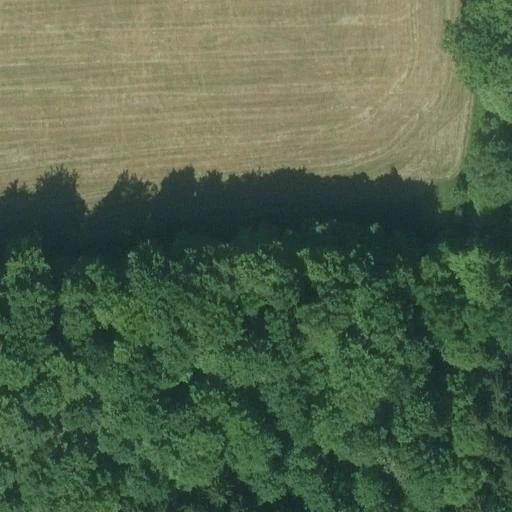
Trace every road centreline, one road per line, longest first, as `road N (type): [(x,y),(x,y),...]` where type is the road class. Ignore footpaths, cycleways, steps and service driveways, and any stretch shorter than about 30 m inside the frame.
road 1 (track): [(500,0),(490,289),(399,370),(70,511)]
road 2 (track): [(490,289),(497,511)]
